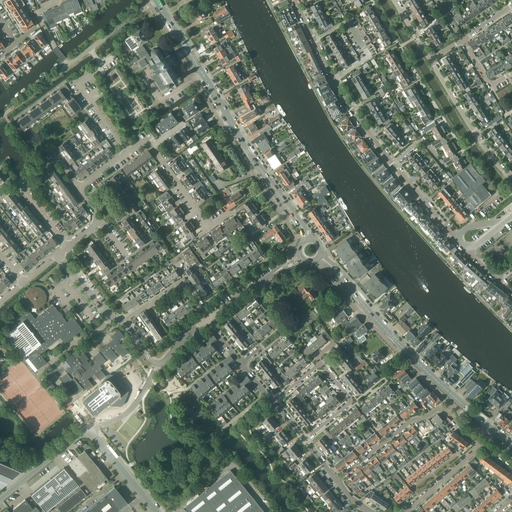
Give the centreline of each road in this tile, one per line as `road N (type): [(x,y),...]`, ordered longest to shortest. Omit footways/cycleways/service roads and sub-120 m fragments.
road 1 (residential): [(455,236),(372,139),(292,0)]
road 2 (secondary): [(511,443),(378,323)]
road 3 (secondary): [(311,239),(231,120)]
road 4 (residential): [(511,177),(430,60)]
road 5 (secondary): [(231,120),(304,240)]
road 6 (residential): [(442,408),(411,421),(338,480)]
